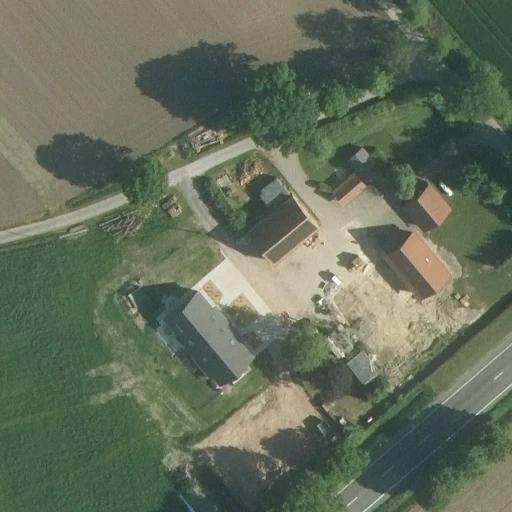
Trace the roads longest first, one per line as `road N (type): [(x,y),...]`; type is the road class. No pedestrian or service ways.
road 1 (secondary): [(511,364),(339,511)]
road 2 (unclassified): [(511,144),(387,0)]
